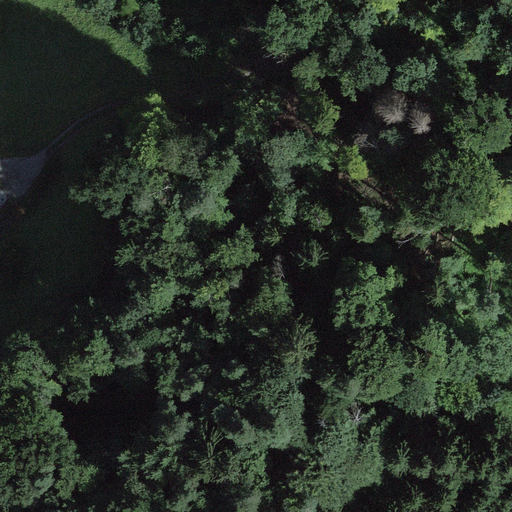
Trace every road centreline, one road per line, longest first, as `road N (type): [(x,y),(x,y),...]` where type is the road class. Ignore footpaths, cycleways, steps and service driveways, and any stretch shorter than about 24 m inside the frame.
road 1 (track): [(339,0),(211,86),(152,142),(133,231),(34,511)]
road 2 (track): [(0,216),(64,146),(119,107),(211,86)]
